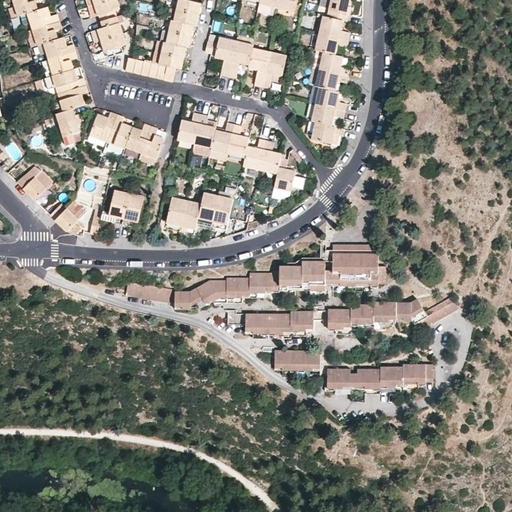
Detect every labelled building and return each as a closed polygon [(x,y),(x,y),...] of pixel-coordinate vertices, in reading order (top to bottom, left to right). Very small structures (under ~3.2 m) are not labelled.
[(21,14),(27,12),(38,9),(36,2),(34,3),(33,0),(12,0),(14,6),(17,15),(21,14)] [(118,4),(117,0),(100,0),(94,2),(97,13),(98,12),(100,19),(116,15),(114,9),(117,8),(116,4),(118,4)] [(198,9),(199,4),(197,3),(197,0),(176,0),(175,8),(197,12),(198,9)] [(275,0),(274,5),(291,9),(293,0),(275,0)] [(327,0),(324,15),(342,19),(345,20),(347,13),(344,12),(346,4),(347,0),(327,0)] [(274,5),(257,2),(256,8),(273,12),(274,5)] [(12,17),(17,15),(14,6),(9,7),(12,17)] [(30,22),(32,28),(59,19),(57,13),(51,15),(48,16),(47,13),(50,12),(48,6),(38,9),(27,12),(30,22)] [(173,18),(175,8),(169,6),(166,17),(170,18),(173,18)] [(196,17),(197,12),(175,8),(173,18),(190,22),(192,22),(193,20),(195,20),(196,17)] [(24,24),(30,22),(27,12),(21,14),(24,24)] [(320,14),(316,32),(347,39),(349,31),(339,29),(342,19),(324,15),(320,14)] [(118,21),(116,15),(100,19),(102,26),(97,27),(100,37),(100,39),(122,33),(120,24),(117,25),(116,22),(118,21)] [(161,28),(168,29),(170,18),(166,17),(164,17),(161,28)] [(189,25),(190,22),(173,18),(170,18),(168,29),(190,35),(190,31),(192,26),(189,25)] [(36,43),(43,41),(57,37),(56,31),(53,32),(52,29),(55,28),(61,26),(59,19),(32,28),(36,43)] [(159,39),(163,40),(165,40),(168,29),(161,28),(159,39)] [(168,29),(165,40),(182,44),(184,45),(185,42),(188,42),(189,39),(190,35),(168,29)] [(312,48),(320,50),(333,53),(336,44),(345,46),(347,39),(316,32),(312,48)] [(124,40),(122,33),(100,39),(103,49),(105,49),(107,55),(121,51),(120,45),(122,44),(121,41),(124,40)] [(234,39),(251,43),(252,39),(251,39),(251,38),(251,37),(237,33),(236,35),(235,35),(234,39)] [(45,51),(47,57),(74,50),(73,44),(66,45),(64,45),(63,43),(65,42),(63,35),(57,37),(43,41),(45,51)] [(219,71),(226,73),(234,39),(218,35),(217,40),(214,51),(214,54),(223,56),(219,71)] [(210,50),(212,39),(207,38),(204,49),(210,50)] [(154,50),(160,52),(163,40),(159,39),(157,39),(154,50)] [(237,60),(247,62),(251,45),(251,43),(234,39),(226,73),(233,75),(237,60)] [(163,40),(160,52),(182,57),(183,53),(184,49),(181,48),(182,44),(165,40),(163,40)] [(38,53),(45,51),(43,41),(36,43),(38,53)] [(252,84),(259,85),(268,50),(251,45),(247,62),(246,66),(255,69),(252,84)] [(47,57),(52,74),(73,68),(71,61),(68,62),(67,59),(70,58),(76,56),(74,50),(47,57)] [(154,50),(152,61),(158,63),(160,52),(154,50)] [(267,87),(269,79),(271,72),(278,74),(283,53),(268,50),(259,85),(267,87)] [(320,50),(316,68),(346,74),(348,67),(338,65),(341,55),(333,53),(320,50)] [(160,52),(158,63),(165,64),(174,66),(177,67),(177,64),(180,64),(181,61),(182,57),(160,52)] [(131,71),(134,57),(132,57),(126,56),(123,69),(131,71)] [(52,74),(47,57),(40,59),(45,76),(52,74)] [(142,59),(134,57),(131,71),(139,72),(142,59)] [(150,61),(142,59),(139,72),(147,74),(150,61)] [(152,61),(150,61),(147,74),(155,76),(158,63),(152,61)] [(165,64),(158,63),(155,76),(162,78),(165,64)] [(174,66),(165,64),(162,78),(171,80),(174,66)] [(312,85),(316,68),(309,66),(305,83),(310,84),(312,85)] [(54,83),(57,92),(85,84),(83,76),(77,78),(75,78),(75,75),(76,75),(74,67),(73,68),(52,74),(54,83)] [(312,85),(316,86),(333,89),(335,80),(344,82),(346,74),(316,68),(312,85)] [(271,72),(269,79),(277,81),(278,74),(271,72)] [(47,85),(54,83),(52,74),(45,76),(47,85)] [(60,102),(63,110),(73,107),(84,104),(82,96),(80,97),(79,93),(82,93),(87,91),(85,84),(57,92),(60,102)] [(316,86),(312,85),(310,84),(306,101),(312,102),(316,86)] [(316,86),(312,102),(341,109),(343,101),(334,99),(335,90),(333,89),(316,86)] [(53,104),(56,112),(63,110),(60,102),(53,104)] [(308,119),(312,120),(328,124),(330,115),(339,117),(341,109),(312,102),(308,119)] [(74,109),(58,114),(67,146),(82,141),(82,138),(82,133),(79,124),(82,123),(79,114),(76,115),(74,109)] [(176,138),(194,142),(200,112),(193,110),(191,120),(181,117),(180,119),(176,138)] [(194,142),(210,145),(214,128),(214,125),(205,123),(208,114),(200,112),(194,142)] [(107,141),(117,115),(110,113),(108,118),(106,121),(103,120),(104,117),(97,114),(90,132),(89,134),(105,140),(107,141)] [(124,118),(117,115),(107,141),(116,145),(126,148),(126,146),(133,128),(124,124),(123,127),(121,126),(122,123),(124,118)] [(309,135),(312,120),(308,119),(307,119),(303,133),(309,135)] [(312,120),(309,135),(308,137),(328,142),(329,135),(330,132),(337,133),(340,134),(341,127),(328,124),(312,120)] [(226,152),(233,122),(225,121),(223,130),(214,128),(210,145),(209,149),(226,152)] [(240,124),(233,122),(226,152),(244,156),(247,144),(248,136),(238,133),(240,124)] [(56,137),(61,135),(58,125),(52,127),(56,137)] [(139,130),(133,128),(126,146),(135,150),(142,153),(151,128),(144,125),(142,131),(141,134),(139,133),(139,130)] [(151,128),(142,153),(147,155),(156,159),(163,142),(157,140),(154,139),(158,130),(151,128)] [(102,147),(105,140),(89,134),(90,132),(85,130),(82,138),(102,147)] [(158,130),(154,139),(157,140),(163,142),(166,133),(160,131),(158,130)] [(335,143),(337,133),(330,132),(329,135),(328,142),(335,143)] [(256,146),(247,144),(244,156),(242,165),(259,169),(266,138),(258,136),(256,146)] [(273,140),(266,138),(259,169),(274,172),(278,155),(279,152),(271,149),(273,140)] [(124,153),(126,148),(116,145),(107,141),(104,148),(123,155),(124,153)] [(209,149),(210,145),(194,142),(192,147),(208,151),(209,149)] [(135,150),(126,146),(126,148),(124,153),(133,157),(135,150)] [(154,165),(156,159),(147,155),(145,161),(154,165)] [(286,157),(278,155),(274,172),(271,185),(287,189),(292,170),(283,168),(286,157)] [(25,178),(41,165),(35,158),(16,175),(21,181),(25,178)] [(25,178),(25,185),(32,193),(52,177),(41,165),(25,178)] [(287,189),(271,185),(269,195),(277,197),(286,193),(287,189)] [(110,221),(118,223),(126,192),(110,189),(105,211),(105,212),(112,214),(110,221)] [(199,190),(197,202),(193,221),(201,223),(202,220),(209,221),(215,194),(199,190)] [(127,217),(139,220),(144,196),(126,192),(118,223),(126,225),(127,217)] [(230,198),(215,194),(209,221),(215,223),(215,226),(223,228),(230,198)] [(64,227),(76,216),(83,208),(72,196),(64,204),(59,198),(47,209),(52,215),(56,211),(56,218),(64,227)] [(177,227),(184,199),(169,196),(162,227),(170,229),(171,225),(177,227)] [(197,202),(184,199),(177,227),(184,228),(183,232),(190,233),(193,221),(197,202)] [(90,217),(97,218),(99,210),(100,205),(93,203),(90,217)] [(97,218),(110,221),(112,214),(105,212),(105,211),(99,210),(97,218)] [(79,220),(76,216),(64,227),(69,230),(79,220)] [(93,234),(97,218),(90,217),(86,232),(93,234)] [(137,228),(139,220),(127,217),(126,225),(137,228)] [(176,309),(190,310),(192,310),(193,305),(196,305),(204,300),(208,306),(222,298),(244,299),(244,296),(251,296),(251,294),(267,294),(267,291),(290,292),(290,289),(312,289),(312,292),(327,292),(327,288),(380,289),(380,286),(386,286),(387,285),(388,272),(388,268),(380,268),(381,258),(380,258),(380,255),(374,255),(374,247),(336,246),(336,252),(335,263),(335,273),(327,272),(328,263),(304,262),(304,267),(282,266),(282,271),(274,271),(274,273),(252,273),(252,278),(229,278),(229,280),(211,280),(190,292),(177,291),(176,309)] [(129,282),(127,297),(172,304),(174,290),(129,282)] [(419,334),(459,311),(452,298),(425,312),(418,299),(411,303),(407,303),(405,322),(412,322),(419,334)] [(397,322),(405,322),(407,303),(374,302),(374,305),(352,305),(351,309),(329,309),(329,329),(352,329),(352,325),(374,325),(375,323),(396,323),(397,322)] [(236,309),(227,309),(227,323),(246,323),(246,332),(284,332),(284,331),(314,331),(314,312),(291,311),(291,313),(236,312),(236,309)] [(321,369),(321,349),(276,349),(276,368),(321,369)] [(404,365),(402,365),(401,385),(404,385),(404,383),(427,383),(427,381),(434,381),(434,363),(404,363),(404,365)] [(401,385),(402,365),(382,365),(382,368),(359,368),(359,372),(352,372),(352,368),(329,368),(329,387),(337,388),(337,392),(351,392),(352,385),(358,385),(359,388),(366,388),(366,393),(382,393),(383,390),(397,390),(397,385),(401,385)]
